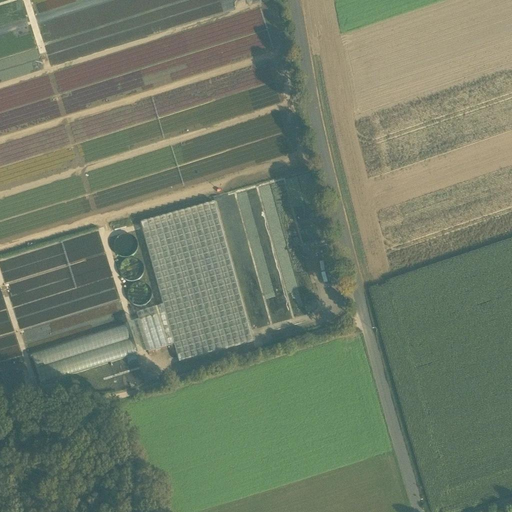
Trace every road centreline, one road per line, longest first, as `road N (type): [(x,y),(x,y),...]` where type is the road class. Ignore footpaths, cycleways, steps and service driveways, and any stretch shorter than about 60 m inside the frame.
road 1 (unclassified): [(0,403),(109,399),(367,316)]
road 2 (unclassified): [(298,0),(324,154),(367,316)]
road 3 (unclassified): [(367,316),(422,511)]
road 4 (track): [(109,399),(161,511)]
